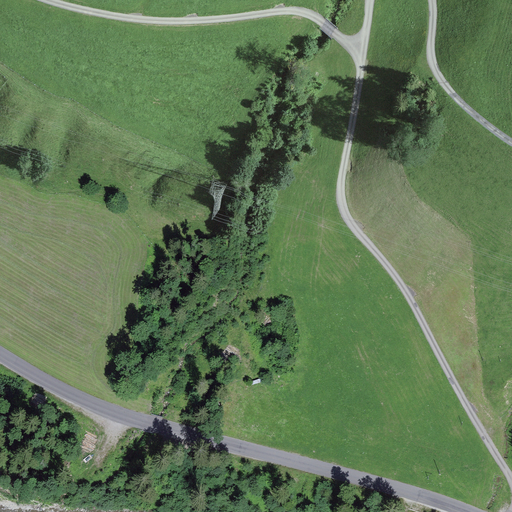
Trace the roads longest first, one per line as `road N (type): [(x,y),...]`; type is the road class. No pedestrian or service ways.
road 1 (track): [(511,482),(400,282),(342,208),(369,0)]
road 2 (tertiary): [(0,352),(124,416),(276,443),(472,511)]
road 3 (track): [(359,49),(298,13),(158,23),(43,0)]
road 4 (track): [(432,0),(439,74),(511,141)]
